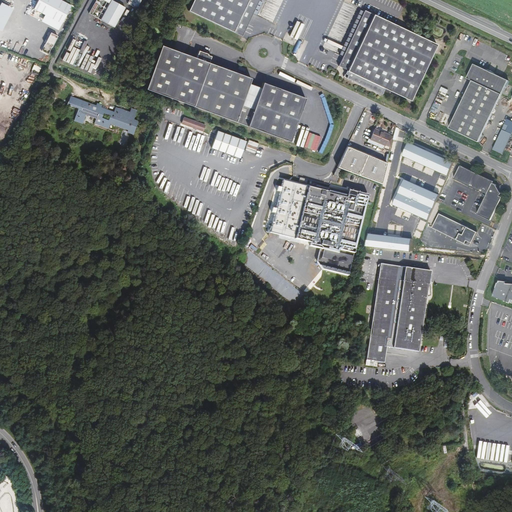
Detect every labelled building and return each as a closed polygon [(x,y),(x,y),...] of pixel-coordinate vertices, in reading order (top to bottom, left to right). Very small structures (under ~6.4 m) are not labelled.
[(59,30),(71,4),(63,0),(37,0),(33,9),(44,14),(41,21),(59,30)] [(243,36),(259,0),(193,0),(188,11),(243,36)] [(125,8),(112,1),(97,28),(110,35),(125,8)] [(436,45),(365,11),(339,66),(347,71),(344,78),(382,95),(385,89),(410,101),(436,45)] [(50,32),(45,44),(52,47),(57,35),(50,32)] [(197,59),(163,47),(146,90),(247,127),(289,143),(305,99),(263,84),(260,92),(253,110),(244,106),(241,105),(248,88),(251,80),(210,64),(213,57),(209,56),(209,55),(200,51),(197,59)] [(27,83),(33,86),(42,66),(35,63),(27,83)] [(485,70),(474,65),(467,79),(472,81),(450,129),(479,143),(509,81),(498,76),(498,75),(497,75),(496,74),(495,74),(495,73),(494,73),(493,72),(492,72),(492,71),(491,71),(490,71),(489,71),(489,70),(488,70),(487,70),(486,70),(485,70)] [(248,88),(242,106),(244,106),(253,110),(260,92),(248,88)] [(110,123),(124,128),(129,130),(128,132),(133,134),(138,120),(128,117),(130,112),(115,107),(114,111),(70,94),(66,104),(78,109),(74,120),(82,123),(86,115),(99,120),(98,124),(108,128),(110,123)] [(200,123),(178,115),(176,122),(197,130),(200,123)] [(245,140),(217,129),(210,146),(239,156),(245,140)] [(370,139),(390,147),(393,137),(375,129),(370,139)] [(495,149),(504,154),(511,137),(511,132),(504,129),(495,149)] [(243,151),(253,154),(257,144),(246,140),(243,151)] [(337,167),(381,184),(386,164),(347,146),(337,167)] [(495,179),(462,161),(455,173),(457,174),(454,178),(485,194),(476,210),(479,211),(477,214),(490,220),(502,198),(501,197),(502,195),(501,194),(500,192),(501,191),(496,182),(494,180),(495,179)] [(368,193),(347,188),(346,195),(328,190),(308,185),(295,237),(310,240),(309,244),(323,247),(319,263),(321,267),(347,274),(368,193)] [(386,232),(395,234),(400,216),(391,214),(390,216),(382,214),(379,224),(387,227),(386,232)] [(477,232),(439,214),(432,228),(465,244),(466,240),(471,243),(477,232)] [(431,271),(380,264),(365,363),(384,366),(387,349),(419,354),(427,297),(430,297),(429,285),(431,271)] [(497,290),(494,298),(511,303),(511,284),(506,284),(506,282),(502,282),(499,282),(498,284),(496,290),(497,290)] [(309,295),(323,305),(333,292),(327,287),(321,295),(314,289),(309,295)]
